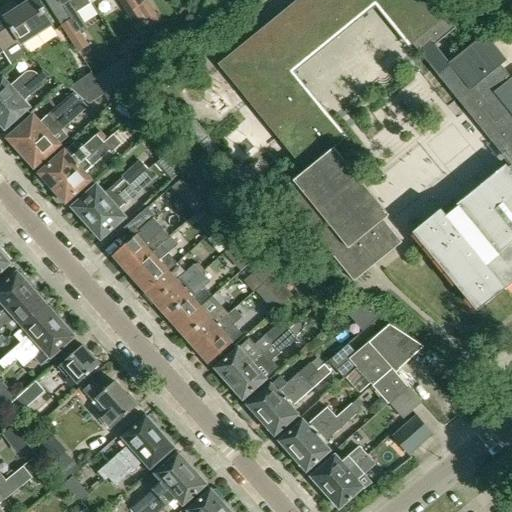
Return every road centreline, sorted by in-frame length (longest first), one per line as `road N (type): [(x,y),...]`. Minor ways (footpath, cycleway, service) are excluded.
road 1 (unclassified): [(283,511),(0,190)]
road 2 (residential): [(404,511),(511,427)]
